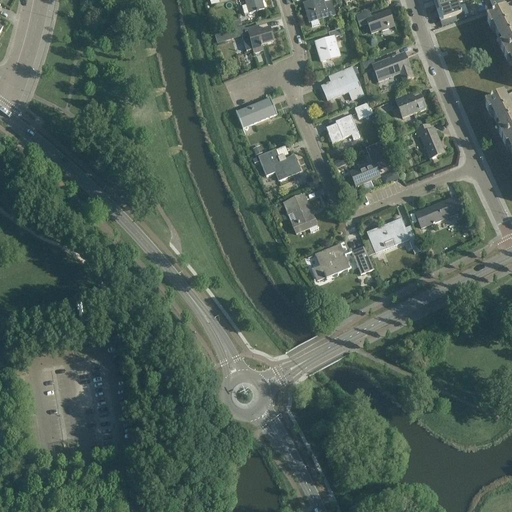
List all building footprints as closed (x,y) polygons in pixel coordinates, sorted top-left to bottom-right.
[(209,0),(210,2),(217,0),(244,0),(246,6),(241,8),(244,16),(264,10),(260,0),(209,0)] [(317,0),(318,0),(303,4),(309,24),(335,16),(331,2),(329,2),(328,0),(317,0)] [(455,0),(437,0),(435,1),(439,11),(457,5),(455,0)] [(457,5),(439,11),(442,22),(461,16),(457,5)] [(504,56),(511,51),(511,26),(505,12),(488,21),(488,20),(486,21),(490,30),(493,29),(502,47),(500,48),(504,56)] [(371,19),(369,13),(358,17),(360,23),(366,21),(371,34),(381,31),(381,32),(394,28),(389,13),(371,19)] [(256,28),(240,33),(246,52),(253,50),(254,55),(262,52),(261,47),(273,43),(269,30),(258,33),(256,28)] [(342,38),(340,30),(328,34),(330,40),(315,44),(321,63),(340,58),(334,39),(339,37),(340,39),(342,38)] [(413,79),(410,72),(410,71),(404,55),(372,68),(378,84),(387,80),(400,75),(403,84),(413,79)] [(342,80),(321,88),(325,98),(341,91),(343,96),(348,94),(352,102),(363,98),(351,70),(340,74),(342,80)] [(409,102),(406,97),(394,102),(402,120),(425,110),(420,98),(409,102)] [(501,140),(511,135),(511,115),(503,97),(486,105),(484,106),(488,115),(491,113),(500,132),(498,133),(501,140)] [(242,130),(277,116),(270,100),(236,114),(242,130)] [(359,121),(371,116),(366,106),(354,111),(359,121)] [(359,138),(357,133),(350,117),(335,124),(336,126),(326,130),(328,136),(328,137),(331,146),(343,141),(343,140),(351,136),(353,141),(359,138)] [(431,132),(429,126),(415,132),(418,138),(420,137),(429,161),(444,155),(434,130),(431,132)] [(511,135),(501,140),(505,148),(508,147),(511,155),(511,135)] [(371,152),(377,166),(384,163),(379,149),(371,152)] [(281,163),(278,155),(276,151),(258,159),(266,177),(275,173),(279,183),(287,180),(286,177),(300,171),(294,158),(281,163)] [(355,188),(379,178),(374,164),(349,174),(355,188)] [(308,228),(315,225),(312,217),(309,218),(307,213),(309,212),(309,213),(310,213),(306,202),(303,203),(301,198),(283,205),(288,217),(294,215),(297,223),(292,225),(296,236),(309,231),(308,228)] [(453,204),(452,200),(415,215),(420,230),(458,215),(459,218),(463,216),(463,217),(465,217),(459,202),(453,204)] [(393,239),(395,246),(408,241),(414,255),(422,252),(417,240),(415,241),(410,228),(404,230),(401,223),(389,228),(389,226),(367,235),(375,255),(385,250),(383,245),(382,245),(382,243),(393,239)] [(335,261),(334,257),(337,255),(337,247),(315,256),(320,268),(312,271),(316,279),(323,276),(324,280),(348,270),(343,257),(335,261)] [(356,267),(363,264),(357,250),(350,253),(356,267)]
